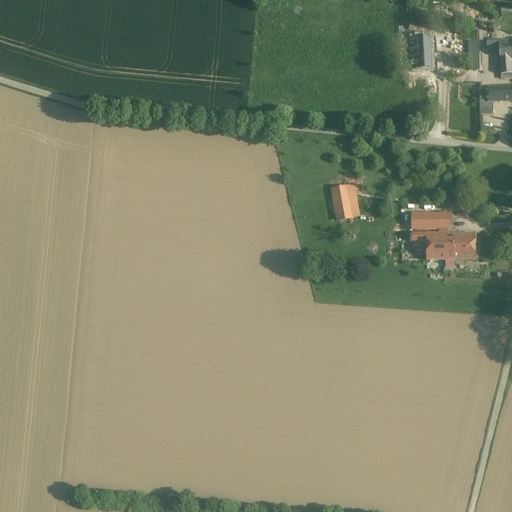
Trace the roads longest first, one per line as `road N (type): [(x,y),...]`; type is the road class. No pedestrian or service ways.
road 1 (unclassified): [(511,150),(99,108),(0,80)]
road 2 (unclassified): [(511,348),(471,511)]
